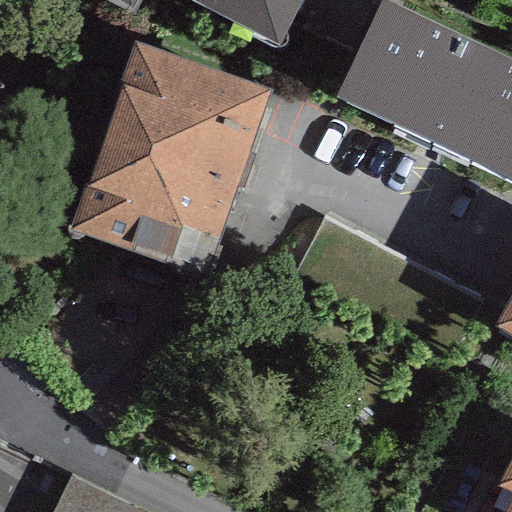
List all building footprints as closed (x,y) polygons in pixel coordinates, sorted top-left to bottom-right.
[(297,0),(128,0),(131,1),(131,0),(206,0),(279,37),(297,0)] [(511,51),(402,0),(378,0),(336,89),(511,172),(511,51)] [(267,81),(134,34),(68,221),(201,268),(267,81)] [(511,284),(494,317),(511,327),(511,284)] [(511,511),(511,447),(497,478),(511,485),(511,491),(501,511),(511,511)] [(150,511),(72,473),(52,511),(150,511)]
